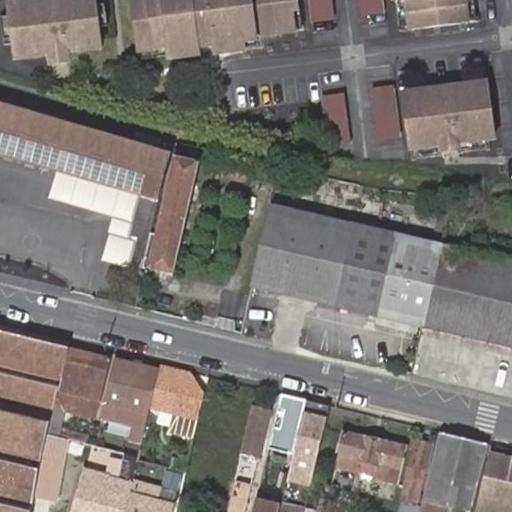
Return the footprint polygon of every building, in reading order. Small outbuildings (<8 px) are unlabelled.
[(97,0),(51,0),(10,6),(17,60),(52,55),(54,65),(70,63),(69,53),(103,49),(97,0)] [(133,0),(140,53),(170,48),(171,61),(202,56),(201,49),(217,47),(217,54),(247,50),(246,42),(259,41),(258,36),(297,31),(294,11),(300,10),(298,0),(133,0)] [(332,0),(310,0),(314,23),(335,20),(332,0)] [(383,0),(361,0),(364,15),(386,13),(383,0)] [(392,0),(392,1),(399,0),(404,0),(409,28),(466,21),(463,0),(392,0)] [(486,82),(402,93),(409,147),(432,145),(431,136),(439,135),(442,150),(457,148),(455,133),(464,132),(465,140),(494,136),(486,82)] [(395,88),(373,90),(380,140),(401,137),(395,88)] [(345,95),(323,98),(329,147),(351,144),(345,95)] [(149,242),(172,155),(0,106),(0,155),(142,194),(130,239),(149,242)] [(178,265),(206,153),(182,148),(155,259),(178,265)] [(256,159),(217,151),(213,164),(251,173),(256,159)] [(282,161),(264,157),(261,171),(278,175),(280,169),(282,161)] [(138,197),(55,173),(48,200),(106,217),(96,251),(136,263),(139,252),(125,248),(138,197)] [(440,242),(271,203),(253,281),(422,322),(440,242)] [(511,258),(440,242),(422,322),(511,344),(511,258)] [(0,511),(31,511),(34,493),(47,433),(69,341),(0,324),(0,511)] [(47,433),(64,437),(85,443),(87,435),(70,431),(74,420),(62,419),(66,403),(72,404),(70,409),(81,412),(83,407),(96,411),(112,351),(69,341),(47,433)] [(160,363),(117,353),(103,414),(134,422),(130,441),(140,444),(150,405),(160,363)] [(171,366),(160,363),(150,405),(161,409),(170,372),(171,366)] [(200,373),(171,366),(170,372),(198,379),(200,373)] [(170,372),(161,409),(171,411),(166,431),(194,438),(199,418),(204,393),(198,379),(170,372)] [(254,407),(227,511),(239,511),(247,483),(251,484),(268,410),(254,407)] [(328,418),(304,412),(287,481),(311,487),(328,418)] [(408,445),(342,430),(332,470),(399,486),(408,445)] [(487,442),(440,430),(436,443),(421,507),(419,511),(447,511),(449,506),(470,511),(487,442)] [(47,433),(34,493),(52,495),(64,437),(47,433)] [(436,443),(415,438),(399,501),(421,507),(436,443)] [(137,455),(124,452),(116,481),(130,484),(137,455)] [(511,511),(511,457),(490,453),(476,511),(511,511)] [(123,511),(128,494),(130,484),(116,481),(107,476),(86,471),(73,511),(123,511)] [(170,511),(171,506),(128,494),(123,511),(170,511)] [(279,511),(281,506),(255,500),(251,511),(279,511)]
